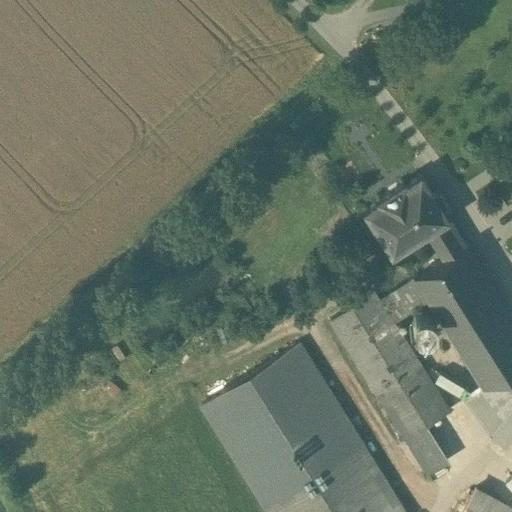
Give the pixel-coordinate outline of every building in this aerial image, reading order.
[(425,230),(442,257),(464,243),(444,211),(450,207),(439,190),(432,194),(420,174),(405,183),(404,181),(378,197),(379,199),(365,209),(376,226),(377,233),(383,238),(391,251),(425,230)] [(511,367),(511,316),(465,243),(464,243),(442,257),(413,275),(427,297),(483,386),(493,380),(511,367)] [(413,275),(379,297),(393,319),(427,297),(413,275)] [(393,319),(379,297),(373,288),(329,317),(404,436),(423,424),(449,408),(393,319)] [(298,341),(201,402),(266,506),(363,445),(298,341)] [(423,424),(404,436),(427,471),(446,459),(423,424)] [(405,511),(363,445),(266,506),(269,511),(405,511)] [(511,511),(511,506),(475,486),(460,511),(511,511)]
